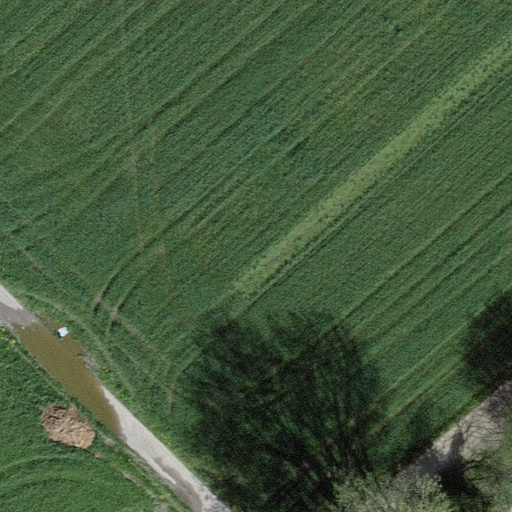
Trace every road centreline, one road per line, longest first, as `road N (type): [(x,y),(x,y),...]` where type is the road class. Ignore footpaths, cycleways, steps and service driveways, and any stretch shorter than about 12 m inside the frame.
road 1 (track): [(0,305),(207,511)]
road 2 (track): [(511,380),(361,511)]
